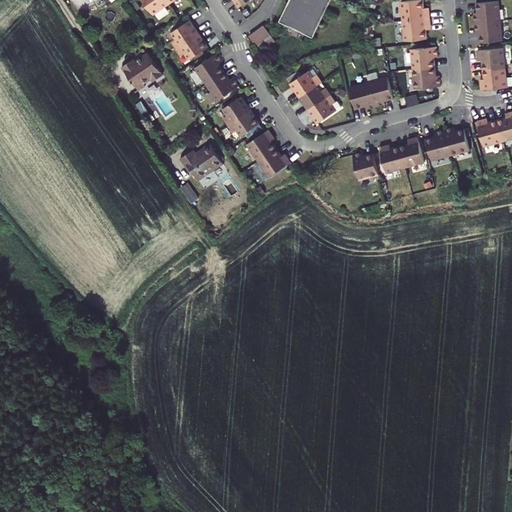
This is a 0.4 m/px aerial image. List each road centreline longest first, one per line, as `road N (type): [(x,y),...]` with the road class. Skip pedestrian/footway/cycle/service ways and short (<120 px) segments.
road 1 (residential): [(210,0),(285,129),(320,147),(357,127),(448,100),(455,85),(448,0)]
road 2 (track): [(58,0),(163,155)]
